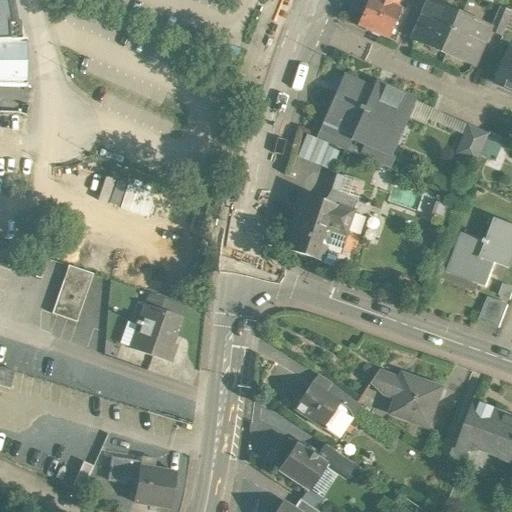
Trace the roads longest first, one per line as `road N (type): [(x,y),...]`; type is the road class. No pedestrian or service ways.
road 1 (unclassified): [(237,272),(511,363)]
road 2 (tertiary): [(237,272),(296,33)]
road 3 (tertiary): [(205,511),(237,272)]
road 4 (residential): [(296,33),(511,124)]
road 5 (residential): [(27,0),(66,135)]
